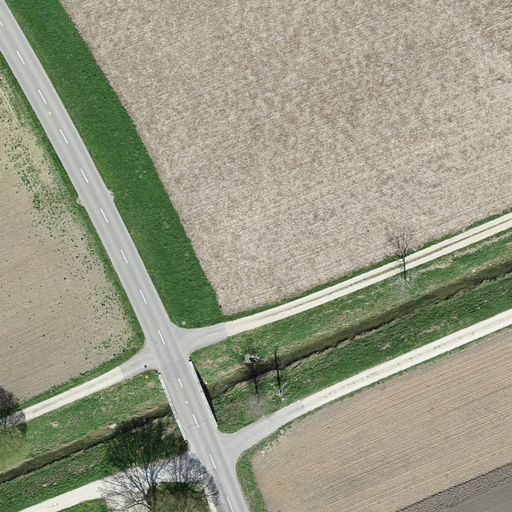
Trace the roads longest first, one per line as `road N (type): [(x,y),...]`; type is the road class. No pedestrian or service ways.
road 1 (track): [(0,426),(168,349),(511,219)]
road 2 (tertiary): [(0,21),(168,349),(232,511)]
road 3 (track): [(511,316),(323,396),(211,456),(40,511)]
